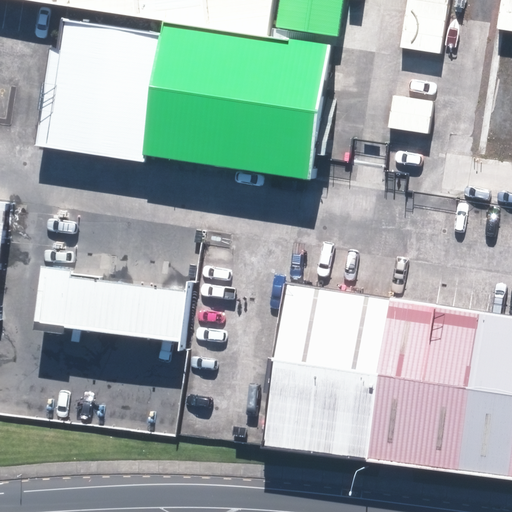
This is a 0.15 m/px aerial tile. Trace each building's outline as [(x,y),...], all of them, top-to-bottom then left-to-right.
[(74,0),(75,5),(144,15),(142,0),(74,0)] [(142,0),(144,15),(214,25),(210,0),(142,0)] [(278,34),(282,0),(210,0),(214,25),(278,34)] [(348,0),(287,0),(284,27),(344,35),(348,0)] [(443,0),(400,0),(382,132),(424,138),(443,0)] [(511,0),(505,0),(502,26),(511,27),(511,0)] [(168,33),(59,18),(42,148),(148,163),(149,156),(319,179),(337,46),(169,23),(168,33)] [(0,303),(12,202),(0,200),(0,303)] [(193,293),(43,275),(37,332),(186,350),(193,293)] [(511,319),(289,293),(269,456),(511,484),(511,319)]
